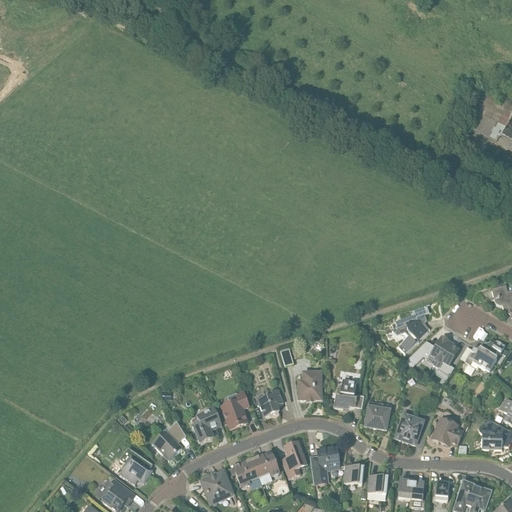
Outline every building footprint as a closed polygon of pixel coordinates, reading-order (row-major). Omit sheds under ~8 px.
[(511,292),(506,294),(505,287),(491,291),(494,303),(495,304),(496,306),(497,307),(499,307),(500,307),(502,307),(503,310),(507,309),(510,311),(509,312),(510,314),(511,315),(511,292)] [(424,317),(429,315),(427,308),(410,314),(410,315),(413,314),(414,317),(395,324),(397,328),(392,333),(396,338),(408,334),(411,336),(398,349),(404,356),(415,345),(419,344),(418,342),(427,333),(423,329),(422,326),(426,322),(424,317)] [(407,361),(403,365),(412,370),(415,366),(424,359),(428,361),(427,363),(438,370),(437,371),(449,378),(454,370),(449,367),(458,352),(452,349),(448,346),(449,343),(441,339),(435,348),(426,343),(407,361)] [(497,354),(500,356),(504,348),(496,343),(495,345),(491,342),(489,346),(481,348),(479,351),(474,348),(465,363),(475,370),(477,369),(478,368),(489,374),(496,362),(494,360),(497,354)] [(285,367),(295,364),(290,349),(281,352),(285,367)] [(321,402),(321,375),(302,375),(303,383),(298,383),(298,402),(308,402),(308,404),(308,402),(311,402),(311,404),(312,404),(312,402),(321,402)] [(335,399),(333,409),(343,411),(344,409),(355,411),(357,399),(354,398),(356,388),(356,384),(342,381),(342,386),(339,400),(335,399)] [(494,384),(490,389),(497,395),(502,389),(494,384)] [(263,401),(257,403),(263,419),(279,414),(276,408),(283,405),(278,392),(268,395),(263,401)] [(229,406),(221,409),(223,414),(224,418),(229,430),(239,426),(239,428),(247,425),(245,419),(243,415),(242,412),(248,409),(243,395),(237,397),(236,395),(226,399),(229,406)] [(504,421),(503,422),(511,428),(511,404),(506,401),(499,411),(503,415),(504,421)] [(368,408),(364,428),(386,432),(390,412),(391,408),(390,406),(384,405),(383,411),(368,408)] [(199,424),(192,427),(200,445),(213,439),(209,430),(221,426),(213,408),(207,411),(208,413),(196,418),(199,424)] [(117,422),(122,427),(127,422),(122,417),(117,422)] [(415,447),(423,424),(403,417),(395,440),(402,442),(402,443),(403,444),(403,442),(407,443),(406,445),(407,445),(407,444),(415,447)] [(439,425),(432,441),(443,446),(443,445),(444,443),(450,446),(457,449),(463,435),(456,432),(457,428),(447,424),(441,421),(439,425)] [(168,443),(159,452),(169,463),(182,450),(176,444),(184,437),(176,423),(165,434),(162,437),(168,443)] [(484,436),(482,436),(481,451),(489,451),(491,454),(494,452),(501,452),(502,449),(507,449),(508,449),(510,446),(505,443),(510,434),(491,423),(484,436)] [(298,471),(307,467),(298,444),(284,450),(288,460),(282,462),(289,481),(300,477),(298,471)] [(317,458),(310,459),(312,473),(312,475),(312,476),(313,488),(329,485),(327,474),(327,470),(339,469),(336,449),(325,451),(317,452),(317,455),(317,458)] [(127,467),(120,476),(135,486),(138,482),(139,483),(142,483),(144,483),(146,482),(148,478),(152,473),(149,471),(150,470),(151,470),(152,467),(129,450),(126,454),(120,462),(124,465),(127,467)] [(263,458),(251,462),(258,480),(269,475),(271,479),(279,476),(273,461),(271,455),(263,458)] [(241,466),(233,469),(236,476),(241,490),(250,487),(249,486),(249,485),(248,483),(258,480),(251,462),(241,466)] [(343,485),(362,487),(363,469),(344,467),(343,485)] [(210,479),(200,483),(205,495),(206,494),(209,495),(212,504),(222,500),(222,502),(234,497),(224,473),(216,476),(214,477),(210,479),(210,478),(209,479),(210,479)] [(367,495),(386,497),(387,479),(369,477),(367,495)] [(104,500),(103,502),(105,503),(104,505),(113,511),(118,511),(124,505),(126,502),(130,504),(135,498),(114,482),(109,489),(114,492),(109,498),(107,497),(105,498),(104,500)] [(410,502),(412,483),(411,482),(411,483),(399,482),(397,501),(410,502)] [(424,503),(422,502),(424,484),(412,483),(410,502),(409,509),(424,510),(424,503)] [(436,483),(434,502),(447,504),(448,495),(449,485),(436,483)] [(456,503),(453,511),(461,511),(464,505),(471,508),(470,511),(477,511),(479,510),(481,511),(485,502),(487,503),(491,493),(471,486),(463,484),(463,483),(456,503)] [(332,511),(339,507),(337,502),(333,500),(326,506),(328,510),(332,511)] [(511,511),(511,503),(511,501),(496,511),(511,511)]
